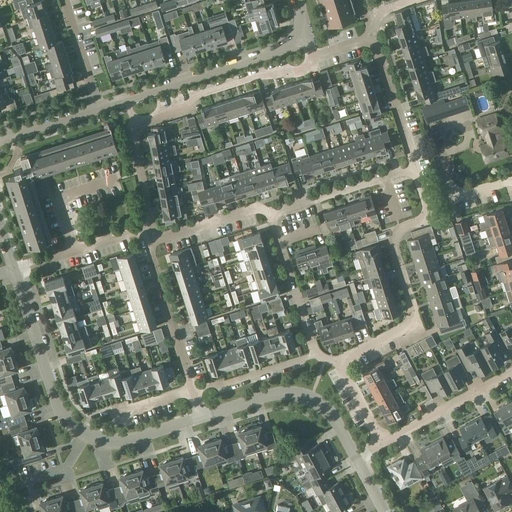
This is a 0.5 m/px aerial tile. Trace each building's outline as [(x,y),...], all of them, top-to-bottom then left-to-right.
[(25,19),(27,18),(29,17),(47,12),(44,0),(31,4),(29,0),(17,0),(18,2),(14,3),(16,9),(21,8),(25,19)] [(257,0),(256,0),(245,2),(249,15),(255,14),(257,20),(276,13),(272,2),(265,5),(265,4),(260,6),(257,0)] [(356,18),(350,0),(319,0),(328,28),(356,18)] [(461,18),(471,16),(469,0),(467,0),(459,1),(461,18)] [(469,0),(471,16),(472,22),(477,21),(477,16),(482,15),(480,0),(469,0)] [(491,0),(480,0),(482,15),(483,23),(496,21),(495,12),(493,13),(491,0)] [(447,5),(442,5),(445,29),(451,28),(453,27),(454,24),(455,22),(454,19),(461,18),(459,1),(447,3),(447,5)] [(132,16),(149,11),(146,4),(130,10),(132,16)] [(395,26),(398,37),(415,31),(409,15),(415,13),(413,6),(394,12),(398,25),(395,26)] [(26,26),(27,29),(49,22),(46,13),(47,12),(29,17),(27,18),(29,25),(26,26)] [(151,13),(154,29),(159,28),(157,12),(151,13)] [(260,30),(256,31),(258,36),(267,33),(266,29),(272,27),(279,24),(276,13),(257,20),(260,30)] [(107,23),(115,20),(113,14),(105,17),(107,23)] [(141,23),(138,16),(129,19),(131,26),(141,23)] [(94,27),(107,23),(105,17),(92,21),(94,27)] [(227,18),(209,24),(211,29),(216,45),(217,45),(218,47),(226,43),(226,42),(227,42),(224,32),(231,30),(230,28),(228,21),(227,18)] [(131,26),(129,19),(118,23),(120,30),(131,26)] [(230,28),(238,26),(235,19),(228,21),(230,28)] [(38,37),(53,33),(49,22),(27,29),(28,33),(36,31),(38,37)] [(120,30),(118,23),(108,26),(110,33),(120,30)] [(216,45),(211,29),(204,31),(202,24),(198,25),(201,32),(206,49),(216,45)] [(110,33),(108,26),(96,30),(98,37),(110,33)] [(188,28),(189,31),(190,35),(196,52),(206,49),(201,32),(194,34),(192,27),(188,28)] [(195,52),(196,52),(190,35),(189,31),(170,37),(174,49),(181,46),(184,56),(186,55),(186,56),(195,55),(196,55),(195,52)] [(401,47),(418,42),(415,31),(398,37),(401,47)] [(33,50),(39,48),(62,41),(62,40),(56,42),(53,33),(38,37),(40,44),(32,46),(33,50)] [(256,35),(238,41),(240,49),(258,43),(256,35)] [(167,37),(148,44),(149,48),(154,65),(155,65),(156,68),(165,65),(164,62),(165,62),(162,52),(171,49),(167,37)] [(493,37),(477,42),(482,57),(503,50),(500,40),(495,42),(493,37)] [(22,45),(29,44),(29,40),(12,44),(14,55),(24,53),(22,45)] [(50,56),(65,51),(62,41),(39,48),(40,52),(48,50),(50,56)] [(405,57),(428,50),(426,46),(420,48),(418,42),(401,47),(405,57)] [(140,44),(136,45),(137,48),(144,68),(154,65),(149,48),(148,44),(141,46),(140,44)] [(126,47),(127,51),(128,55),(134,72),(144,68),(137,48),(131,50),(130,46),(126,47)] [(116,52),(118,58),(123,75),(134,72),(128,55),(127,51),(121,53),(120,50),(116,52)] [(408,68),(425,62),(423,57),(429,55),(428,50),(405,57),(408,68)] [(485,67),(490,65),(506,60),(503,50),(482,57),(485,67)] [(46,69),(68,61),(65,51),(50,56),(52,63),(45,65),(46,69)] [(456,53),(456,52),(449,54),(449,55),(448,55),(451,64),(453,64),(459,63),(457,57),(458,57),(456,53)] [(123,75),(118,58),(112,60),(111,56),(104,58),(107,68),(109,67),(112,79),(114,78),(114,79),(123,78),(123,75)] [(353,81),(369,75),(366,65),(362,66),(360,60),(347,64),(353,81)] [(509,70),(506,60),(490,65),(493,75),(509,70)] [(24,64),(27,75),(33,73),(38,71),(34,61),(30,62),(24,64)] [(50,79),(55,77),(73,71),(72,71),(71,71),(68,61),(46,69),(47,72),(48,72),(50,79)] [(411,78),(428,72),(425,62),(408,68),(411,78)] [(73,71),(55,77),(58,88),(49,91),(51,97),(62,94),(60,88),(76,83),(73,71)] [(411,78),(414,88),(431,83),(436,81),(433,71),(428,72),(411,78)] [(30,85),(36,83),(33,73),(27,75),(30,85)] [(356,91),(373,86),(369,75),(353,81),(356,91)] [(326,88),(333,86),(330,76),(323,78),(326,88)] [(301,81),(307,98),(324,93),(319,80),(313,82),(312,78),(301,81)] [(0,94),(3,94),(1,87),(8,85),(7,81),(0,83),(0,94)] [(296,101),(307,98),(301,81),(291,85),(296,101)] [(422,98),(424,104),(442,98),(440,92),(435,93),(431,83),(414,88),(418,99),(422,98)] [(286,105),(296,101),(291,85),(281,88),(286,105)] [(359,101),(376,96),(373,86),(356,91),(359,101)] [(269,110),(286,105),(281,88),(270,91),(271,95),(265,97),(269,110)] [(243,96),(248,113),(265,107),(261,94),(255,96),(254,92),(243,96)] [(6,93),(3,94),(0,94),(0,107),(4,106),(5,112),(17,108),(14,100),(12,99),(9,100),(6,93)] [(41,94),(34,96),(36,102),(43,100),(41,94)] [(444,99),(421,107),(427,124),(449,116),(470,109),(465,95),(445,102),(444,99)] [(238,116),(248,113),(243,96),(233,99),(238,116)] [(376,96),(359,101),(365,118),(381,113),(379,107),(376,96)] [(228,119),(238,116),(233,99),(222,102),(228,119)] [(222,102),(212,106),(218,123),(228,119),(222,102)] [(216,130),(220,129),(218,123),(212,106),(202,109),(203,113),(197,115),(201,128),(214,124),(216,130)] [(500,131),(495,114),(478,119),(483,137),(486,136),(488,143),(481,145),(486,162),(508,155),(503,138),(495,141),(493,134),(500,131)] [(194,116),(187,118),(191,131),(198,129),(194,116)] [(149,144),(167,140),(164,125),(150,128),(151,132),(147,133),(149,144)] [(387,132),(382,134),(380,129),(369,132),(371,137),(376,154),(387,151),(385,147),(392,145),(387,132)] [(17,175),(9,178),(32,247),(49,242),(27,173),(32,171),(34,175),(117,148),(111,131),(28,158),(22,160),(18,168),(14,169),(16,174),(17,175)] [(246,141),(245,137),(244,134),(236,137),(238,144),(246,141)] [(371,137),(365,139),(364,134),(359,136),(366,157),(376,154),(371,137)] [(355,161),(366,157),(359,136),(355,137),(356,142),(350,144),(355,161)] [(263,139),(255,142),(257,147),(261,146),(261,147),(266,146),(264,139),(263,139)] [(151,154),(176,149),(176,145),(168,147),(167,140),(149,144),(151,154)] [(345,164),(355,161),(350,144),(340,147),(345,164)] [(236,148),(238,154),(244,152),(243,149),(242,146),(236,148)] [(335,167),(345,164),(340,147),(329,150),(335,167)] [(176,149),(151,154),(154,165),(171,162),(170,156),(177,154),(176,149)] [(325,171),(335,167),(329,150),(319,154),(325,171)] [(314,174),(308,157),(307,153),(291,159),(296,175),(302,173),(304,177),(314,174)] [(314,174),(325,171),(319,154),(308,157),(314,174)] [(171,162),(154,165),(156,175),(173,172),(180,171),(179,164),(178,165),(177,160),(171,162)] [(192,168),(196,168),(199,167),(198,160),(191,161),(192,168)] [(257,192),(267,189),(259,162),(256,163),(257,168),(250,170),(257,192)] [(278,185),(272,169),(271,163),(261,166),(259,162),(267,189),(278,185)] [(272,169),(278,185),(288,182),(294,180),(289,163),(272,169)] [(247,195),(257,192),(250,170),(240,173),(247,195)] [(158,186),(175,183),(173,172),(156,175),(158,186)] [(237,199),(247,195),(240,173),(230,177),(237,199)] [(226,202),(237,199),(230,177),(220,180),(219,180),(226,202)] [(217,186),(204,191),(208,204),(215,202),(216,205),(226,202),(219,180),(216,181),(217,186)] [(158,186),(160,197),(177,193),(181,193),(183,192),(182,187),(176,189),(175,183),(158,186)] [(198,193),(202,206),(208,204),(204,191),(198,193)] [(160,197),(162,207),(179,204),(183,203),(181,193),(177,193),(160,197)] [(355,203),(360,218),(370,215),(371,219),(378,217),(370,195),(359,198),(360,201),(355,203)] [(344,206),(351,228),(352,227),(351,227),(356,225),(354,220),(360,218),(355,203),(344,206)] [(164,218),(166,225),(175,222),(174,220),(187,218),(186,214),(181,215),(179,204),(162,207),(164,218)] [(333,210),(340,231),(342,231),(351,228),(344,206),(333,210)] [(479,224),(480,228),(490,225),(505,219),(502,209),(482,215),(485,222),(479,224)] [(326,220),(319,222),(323,235),(330,233),(330,234),(340,231),(333,210),(323,213),(326,220)] [(466,224),(475,221),(472,213),(463,217),(466,224)] [(485,230),(487,236),(493,235),(508,230),(505,219),(490,225),(480,228),(481,231),(485,230)] [(456,223),(459,234),(466,232),(462,221),(456,223)] [(411,251),(432,245),(430,239),(435,238),(431,225),(411,232),(413,239),(407,240),(411,251)] [(86,236),(97,233),(95,227),(84,229),(86,236)] [(487,248),(496,245),(496,246),(511,240),(508,230),(493,235),(487,236),(490,243),(486,245),(487,248)] [(378,241),(376,234),(375,231),(365,234),(366,237),(368,244),(378,241)] [(260,232),(237,239),(240,249),(263,242),(260,232)] [(220,238),(214,240),(218,252),(224,250),(220,238)] [(355,239),(348,241),(351,249),(357,247),(355,239)] [(218,252),(214,240),(208,242),(212,254),(218,252)] [(497,264),(511,258),(511,240),(496,246),(499,255),(495,257),(497,264)] [(244,260),(266,253),(263,244),(263,243),(263,242),(240,249),(244,260)] [(464,251),(466,255),(473,253),(472,249),(469,250),(467,243),(462,244),(464,251)] [(361,268),(381,262),(380,257),(383,256),(379,244),(355,251),(358,258),(361,268)] [(323,269),(316,248),(315,245),(305,248),(311,267),(317,265),(319,270),(323,269)] [(316,248),(323,269),(324,273),(329,272),(327,267),(333,265),(326,245),(316,248)] [(414,262),(435,255),(432,245),(411,251),(414,262)] [(304,269),(311,267),(305,248),(298,250),(299,253),(295,255),(300,270),(301,274),(305,273),(304,269)] [(456,249),(456,251),(453,252),(454,256),(462,253),(460,248),(456,249)] [(116,256),(109,258),(113,271),(120,269),(136,264),(133,253),(117,258),(116,256)] [(266,253),(244,260),(247,270),(269,263),(266,253)] [(193,254),(172,260),(175,271),(192,266),(190,262),(195,260),(193,254)] [(417,273),(439,266),(435,255),(414,262),(417,273)] [(493,273),(499,271),(503,281),(507,279),(511,277),(511,258),(497,264),(490,266),(493,273)] [(365,278),(384,272),(381,262),(361,268),(365,278)] [(93,263),(82,267),(85,279),(97,275),(93,263)] [(247,271),(246,271),(248,275),(253,273),(255,279),(272,273),(269,263),(247,270),(247,271)] [(123,279),(140,274),(136,264),(120,269),(123,279)] [(179,281),(195,276),(192,266),(175,271),(179,281)] [(421,284),(445,276),(442,277),(439,266),(417,273),(421,284)] [(480,269),(471,272),(475,284),(484,281),(480,269)] [(369,288),(372,287),(388,282),(384,272),(365,278),(365,279),(364,279),(366,284),(368,284),(369,288)] [(272,273),(255,279),(258,289),(275,284),(272,273)] [(127,290),(143,284),(140,274),(123,279),(127,290)] [(62,276),(44,282),(48,293),(49,293),(66,287),(62,276)] [(182,292),(198,286),(195,276),(179,281),(182,292)] [(427,294),(449,287),(445,276),(421,284),(421,285),(424,284),(427,294)] [(503,281),(506,291),(510,289),(511,288),(511,277),(507,279),(503,281)] [(376,298),(391,293),(388,282),(372,287),(376,298)] [(275,284),(258,289),(261,301),(280,295),(276,283),(275,284)] [(321,285),(317,286),(319,293),(323,292),(329,290),(327,283),(321,285)] [(130,300),(146,295),(143,284),(127,290),(130,300)] [(431,305),(452,298),(459,296),(455,285),(449,287),(427,294),(431,305)] [(185,302),(201,297),(198,286),(182,292),(185,302)] [(306,290),(308,296),(316,294),(319,293),(317,286),(306,290)] [(49,293),(52,303),(69,297),(66,287),(49,293)] [(344,287),(331,290),(333,301),(342,299),(344,309),(349,308),(344,287)] [(379,308),(394,303),(391,293),(376,298),(379,308)] [(133,310),(150,305),(146,295),(130,300),(133,310)] [(311,306),(322,302),(320,296),(309,299),(311,306)] [(55,312),(72,307),(69,297),(52,303),(55,312)] [(189,312),(205,307),(201,297),(185,302),(189,312)] [(268,302),(270,307),(282,303),(281,298),(268,302)] [(452,298),(431,305),(434,316),(456,309),(452,298)] [(88,299),(78,303),(79,307),(89,304),(88,299)] [(267,303),(259,305),(262,313),(269,310),(267,303)] [(284,309),(282,303),(270,307),(272,313),(284,309)] [(373,310),(376,319),(382,317),(382,319),(398,314),(394,303),(379,308),(373,310)] [(54,312),(58,324),(76,318),(74,311),(80,310),(78,305),(72,307),(55,312),(54,312)] [(137,321),(153,316),(150,305),(133,310),(137,321)] [(262,313),(259,305),(253,307),(255,315),(262,313)] [(205,307),(189,312),(192,323),(208,318),(205,307)] [(464,318),(459,320),(456,309),(434,316),(438,327),(451,323),(453,329),(466,325),(464,318)] [(360,326),(357,315),(355,311),(354,311),(356,315),(350,317),(350,318),(339,321),(344,336),(355,333),(353,328),(360,326)] [(357,315),(360,326),(366,324),(363,313),(357,315)] [(153,316),(137,321),(140,331),(156,326),(153,316)] [(480,323),(484,330),(493,325),(489,317),(480,323)] [(58,324),(61,333),(79,327),(76,318),(58,324)] [(323,343),(334,340),(329,324),(323,326),(321,320),(314,322),(316,329),(318,328),(323,343)] [(196,330),(208,327),(206,321),(194,325),(196,330)] [(334,340),(344,336),(339,321),(329,324),(334,340)] [(65,343),(88,335),(85,325),(79,327),(61,333),(65,343)] [(275,354),(284,351),(285,351),(279,333),(277,326),(267,329),(269,337),(275,354)] [(208,327),(196,330),(198,337),(210,333),(208,327)] [(511,329),(511,327),(500,333),(508,349),(511,347),(511,329)] [(279,333),(285,351),(286,351),(286,352),(294,350),(294,348),(295,348),(289,329),(279,333)] [(500,355),(507,351),(495,329),(485,334),(490,342),(480,347),(491,368),(503,361),(500,355)] [(145,346),(157,342),(153,330),(141,334),(145,346)] [(247,337),(249,343),(254,361),(257,360),(257,361),(263,359),(263,358),(264,358),(264,357),(259,340),(257,334),(247,337)] [(88,335),(65,343),(64,343),(68,355),(92,347),(88,335)] [(436,345),(431,335),(425,338),(430,348),(436,345)] [(238,346),(244,364),(245,365),(251,363),(250,362),(254,361),(249,343),(247,337),(236,341),(238,346)] [(264,357),(275,354),(269,337),(259,340),(264,357)] [(419,342),(424,351),(430,348),(425,338),(419,342)] [(0,362),(14,358),(11,347),(3,350),(0,341),(0,340),(0,362)] [(121,341),(110,344),(112,349),(112,351),(113,350),(123,347),(121,341)] [(417,355),(424,351),(419,342),(412,345),(417,355)] [(110,344),(100,347),(103,358),(114,354),(112,351),(112,349),(110,344)] [(491,368),(480,347),(470,353),(466,344),(456,350),(468,372),(475,368),(478,374),(491,368)] [(411,358),(417,355),(412,345),(406,348),(411,358)] [(243,365),(244,364),(238,346),(237,346),(237,347),(228,350),(234,367),(242,364),(243,365)] [(223,370),(234,367),(228,350),(218,353),(223,370)] [(80,354),(82,360),(87,358),(86,356),(91,355),(90,351),(80,354)] [(223,371),(223,370),(218,353),(217,352),(206,356),(212,374),(214,374),(214,375),(222,373),(221,371),(223,371)] [(403,364),(409,361),(404,352),(398,355),(403,364)] [(68,364),(82,360),(80,354),(66,358),(68,364)] [(461,378),(467,375),(457,355),(445,361),(449,368),(443,371),(452,388),(463,382),(461,378)] [(0,382),(1,385),(13,381),(10,372),(18,369),(14,358),(0,362),(0,382)] [(362,374),(367,383),(384,374),(381,369),(387,366),(384,360),(376,365),(377,367),(362,374)] [(163,365),(153,368),(158,386),(159,386),(159,387),(167,385),(167,384),(169,383),(167,379),(175,376),(172,367),(164,370),(163,365)] [(130,370),(138,392),(148,389),(143,372),(139,373),(137,367),(130,370)] [(107,371),(108,376),(109,376),(115,394),(116,394),(116,395),(122,393),(122,392),(124,391),(126,397),(127,396),(120,372),(119,372),(118,368),(107,371)] [(157,387),(158,386),(153,368),(151,368),(152,369),(143,372),(148,389),(157,386),(157,387)] [(452,388),(443,371),(436,375),(432,368),(421,374),(431,393),(438,389),(440,394),(452,388)] [(138,392),(130,370),(130,369),(120,372),(127,396),(130,395),(131,397),(136,395),(136,394),(138,393),(138,392)] [(384,374),(367,383),(373,393),(395,381),(393,378),(387,381),(384,374)] [(97,375),(87,378),(89,382),(89,383),(90,382),(95,400),(105,397),(99,379),(99,380),(97,375)] [(109,376),(99,379),(105,397),(114,394),(115,394),(109,376),(108,376),(109,376)] [(87,379),(77,383),(83,404),(85,403),(86,405),(94,402),(93,401),(95,400),(90,382),(89,383),(89,382),(87,378),(87,379)] [(9,404),(27,398),(23,387),(16,390),(13,381),(1,385),(3,394),(5,393),(9,404)] [(395,381),(373,393),(378,403),(394,394),(391,387),(396,384),(395,381)] [(427,388),(421,392),(426,402),(432,399),(427,388)] [(394,394),(378,403),(383,412),(399,403),(404,401),(399,392),(394,394)] [(9,404),(2,406),(5,417),(11,416),(13,425),(26,421),(23,412),(31,409),(27,398),(9,404)] [(401,406),(407,403),(405,400),(404,401),(399,403),(383,412),(388,422),(405,413),(401,406)] [(511,428),(511,407),(509,402),(498,408),(499,410),(494,413),(498,422),(505,434),(510,431),(509,430),(511,428)] [(481,417),(470,423),(479,439),(481,444),(497,436),(491,425),(486,428),(481,417)] [(13,425),(8,426),(11,435),(18,433),(21,444),(40,438),(36,427),(28,430),(26,421),(13,425)] [(471,450),(481,444),(479,439),(470,423),(460,428),(465,439),(460,442),(466,452),(471,450)] [(249,430),(257,452),(268,449),(269,451),(277,448),(272,431),(263,434),(261,426),(249,430)] [(246,456),(257,452),(249,430),(238,433),(241,441),(232,444),(237,460),(247,457),(246,456)] [(461,458),(455,446),(449,450),(443,437),(431,443),(440,460),(444,467),(461,458)] [(40,438),(21,444),(25,455),(23,456),(26,465),(38,461),(36,452),(43,449),(40,438)] [(237,460),(232,444),(223,447),(221,439),(209,443),(215,461),(226,457),(228,463),(237,460)] [(204,464),(215,461),(209,443),(198,446),(201,454),(192,457),(194,462),(196,469),(205,466),(204,464)] [(435,463),(440,460),(431,443),(425,447),(425,446),(419,449),(420,453),(421,452),(423,455),(415,459),(424,477),(435,472),(432,466),(434,465),(435,463)] [(306,466),(325,456),(321,450),(322,449),(319,444),(306,451),(303,445),(287,454),(291,461),(298,458),(300,462),(303,461),(306,466)] [(491,455),(483,457),(489,470),(496,468),(491,455)] [(308,478),(301,481),(306,490),(313,486),(327,478),(324,472),(332,468),(329,462),(328,463),(325,456),(306,466),(303,468),(306,473),(308,478)] [(466,461),(472,472),(480,468),(474,456),(466,461)] [(196,469),(194,462),(185,465),(182,457),(171,461),(179,484),(190,481),(189,478),(198,475),(196,469)] [(400,460),(388,467),(396,482),(397,483),(399,486),(413,478),(415,482),(422,478),(413,462),(407,466),(406,464),(404,465),(402,461),(400,460)] [(168,488),(179,484),(171,461),(160,465),(163,472),(154,475),(158,487),(167,485),(168,488)] [(158,487),(154,475),(145,478),(142,470),(131,474),(139,497),(140,497),(159,491),(158,487)] [(243,474),(245,482),(254,480),(252,473),(251,471),(243,474)] [(128,500),(139,497),(131,474),(120,477),(123,485),(114,488),(118,500),(120,507),(124,506),(125,502),(129,501),(128,500)] [(448,476),(441,479),(444,486),(451,482),(448,476)] [(499,481),(498,480),(484,488),(496,509),(510,502),(506,495),(511,491),(511,486),(507,477),(499,481)] [(327,502),(344,493),(339,482),(331,486),(327,478),(313,486),(322,505),(327,502)] [(461,488),(468,502),(453,510),(454,511),(479,511),(476,506),(483,503),(472,482),(461,488)] [(102,483),(91,487),(97,505),(98,509),(109,506),(109,503),(118,500),(114,488),(105,491),(102,483)] [(87,511),(86,508),(97,505),(91,487),(80,490),(83,498),(74,501),(77,511),(87,511)] [(330,509),(326,511),(336,511),(350,505),(344,493),(327,502),(330,509)] [(77,511),(74,501),(65,504),(62,496),(51,499),(55,511),(77,511)] [(243,508),(235,511),(261,511),(265,511),(260,496),(244,502),(245,506),(244,506),(243,508)] [(55,511),(51,499),(40,503),(43,511),(38,511),(55,511)]
